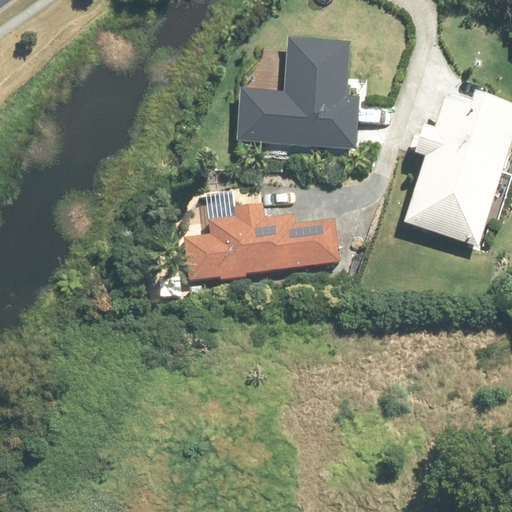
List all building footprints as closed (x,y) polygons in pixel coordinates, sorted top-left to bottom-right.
[(282,87),(242,84),(238,138),(356,146),(360,88),(339,86),(343,40),(285,36),(282,87)] [(511,163),(511,120),(453,101),(449,113),(447,112),(437,142),(426,138),(417,167),(427,170),(405,233),(481,257),(511,163)] [(249,284),(248,280),(341,269),(336,225),(296,230),(295,221),(267,225),(265,209),(234,213),(235,222),(208,226),(208,232),(195,234),(196,242),(184,243),(190,288),(222,284),(223,287),(249,284)] [(182,268),(148,265),(146,296),(180,299),(182,268)] [(189,291),(192,308),(205,305),(202,289),(189,291)]
